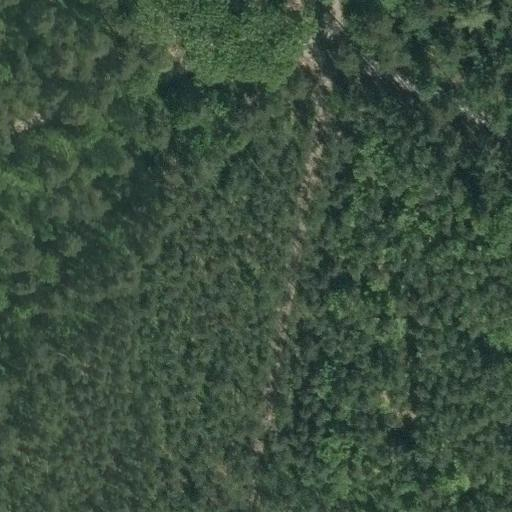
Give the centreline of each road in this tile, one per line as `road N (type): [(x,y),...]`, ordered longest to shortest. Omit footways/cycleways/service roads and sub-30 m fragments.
road 1 (track): [(244,511),(325,78),(324,43)]
road 2 (track): [(0,129),(186,62),(308,38)]
